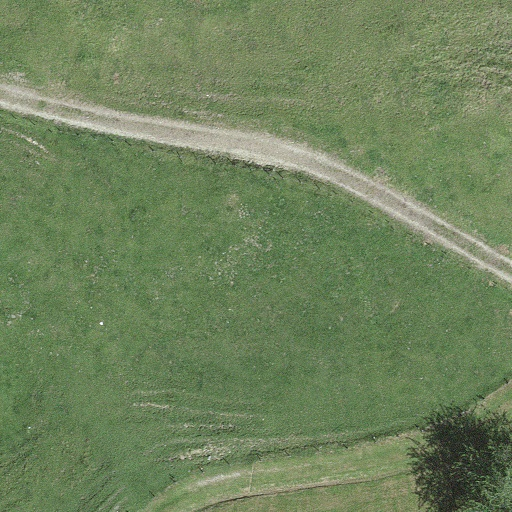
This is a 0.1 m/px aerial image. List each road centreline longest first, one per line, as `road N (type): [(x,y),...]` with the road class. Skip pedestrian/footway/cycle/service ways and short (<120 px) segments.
road 1 (track): [(0,95),(105,123),(279,151),(374,192),(511,272)]
road 2 (track): [(511,406),(437,464),(197,495),(178,511)]
